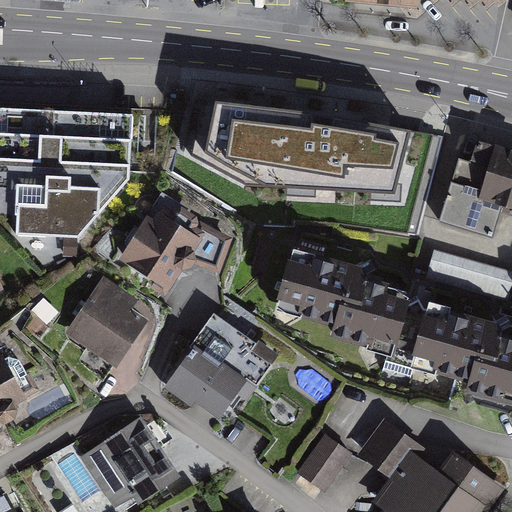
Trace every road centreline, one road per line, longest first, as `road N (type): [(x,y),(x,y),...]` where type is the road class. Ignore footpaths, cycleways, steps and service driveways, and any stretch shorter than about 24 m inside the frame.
road 1 (primary): [(511,97),(299,58),(0,29)]
road 2 (residential): [(0,468),(137,399),(157,404),(306,511)]
